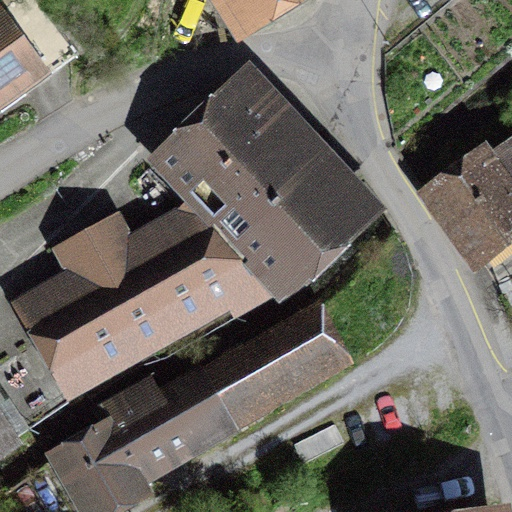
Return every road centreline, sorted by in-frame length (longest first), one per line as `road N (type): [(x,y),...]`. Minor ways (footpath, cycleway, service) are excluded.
road 1 (unclassified): [(331,48),(375,160),(441,266),(511,443)]
road 2 (unclassified): [(0,168),(117,100),(226,57),(331,48)]
